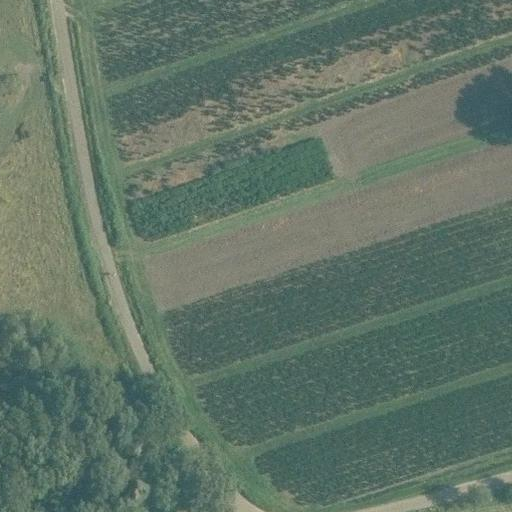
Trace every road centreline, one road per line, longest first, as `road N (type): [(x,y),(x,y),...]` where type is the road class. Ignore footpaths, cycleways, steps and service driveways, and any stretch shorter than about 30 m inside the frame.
road 1 (unclassified): [(248,511),(234,503),(130,331),(82,165),(56,0)]
road 2 (unclassified): [(511,483),(383,511)]
